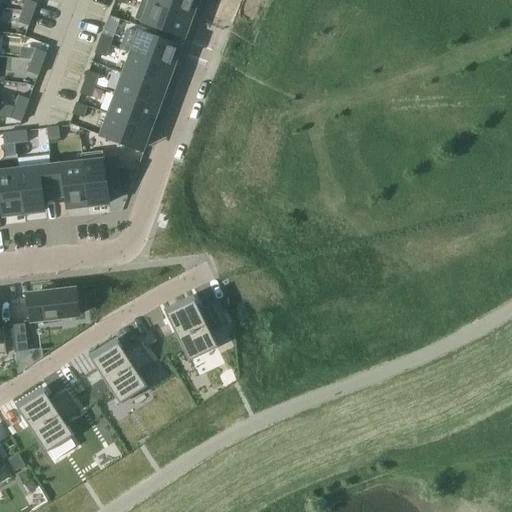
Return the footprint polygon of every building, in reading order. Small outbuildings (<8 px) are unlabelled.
[(146,0),(142,0),(135,20),(182,37),(189,16),(146,0)] [(146,0),(189,16),(195,0),(146,0)] [(27,1),(23,12),(33,16),(37,4),(27,1)] [(23,12),(18,23),(29,27),(33,16),(23,12)] [(104,31),(100,43),(110,47),(114,35),(104,31)] [(140,33),(132,55),(170,69),(178,47),(140,33)] [(100,43),(96,54),(106,58),(110,47),(100,43)] [(36,50),(32,61),(43,65),(47,54),(36,50)] [(132,55),(125,76),(162,90),(170,69),(132,55)] [(32,61),(28,72),(38,76),(43,65),(32,61)] [(89,72),(85,83),(95,87),(99,76),(89,72)] [(125,76),(118,95),(155,109),(162,90),(125,76)] [(85,83),(81,94),(91,98),(95,87),(85,83)] [(118,95),(110,116),(148,130),(155,109),(118,95)] [(19,96),(15,108),(25,112),(30,100),(19,96)] [(77,104),(73,115),(83,119),(88,107),(77,104)] [(15,108),(11,119),(21,123),(25,112),(15,108)] [(110,116),(102,137),(140,151),(148,130),(110,116)] [(59,128),(47,129),(48,140),(60,139),(59,128)] [(27,132),(15,133),(16,144),(28,142),(27,132)] [(15,133),(3,134),(4,145),(16,144),(15,133)] [(103,152),(82,155),(83,164),(84,164),(89,206),(109,204),(107,191),(120,189),(120,184),(118,172),(117,160),(104,162),(103,152)] [(83,164),(52,168),(55,197),(67,195),(68,209),(89,206),(84,164),(83,164)] [(52,168),(20,172),(24,214),(45,211),(43,198),(55,197),(52,168)] [(129,171),(118,172),(120,184),(131,183),(129,171)] [(20,172),(0,173),(0,203),(3,203),(4,216),(24,214),(20,172)] [(75,293),(30,298),(33,324),(78,318),(78,316),(83,316),(80,294),(76,295),(75,293)] [(193,297),(164,311),(189,363),(218,349),(211,335),(229,326),(219,304),(200,312),(193,297)] [(25,326),(12,328),(15,355),(29,354),(25,326)] [(117,339),(89,356),(121,405),(148,387),(140,374),(157,364),(142,342),(126,353),(117,339)] [(43,387),(16,405),(19,410),(44,449),(47,454),(74,436),(71,431),(66,423),(81,412),(68,392),(52,402),(46,392),(43,387)] [(16,473),(26,467),(20,455),(10,461),(16,473)]
